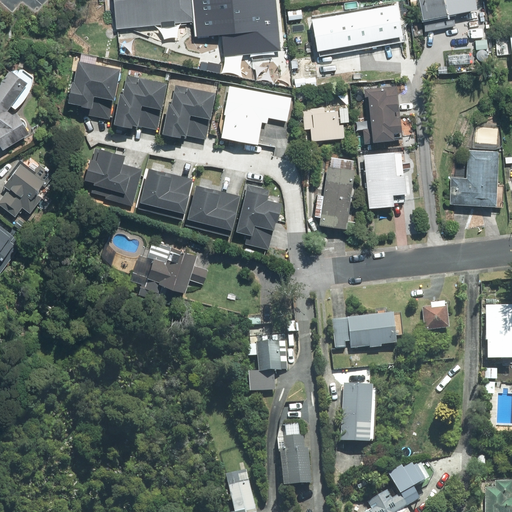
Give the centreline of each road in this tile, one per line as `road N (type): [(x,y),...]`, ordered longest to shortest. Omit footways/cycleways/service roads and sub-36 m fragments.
road 1 (residential): [(96,132),(284,174),(300,275)]
road 2 (unknown): [(436,259),(417,59),(434,43)]
road 3 (residential): [(300,275),(511,250)]
